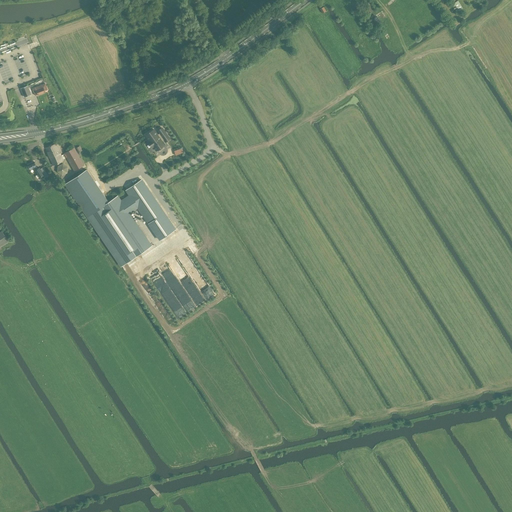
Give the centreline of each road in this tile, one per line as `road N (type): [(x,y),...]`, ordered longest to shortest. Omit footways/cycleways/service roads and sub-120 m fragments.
road 1 (track): [(61,511),(149,483),(511,397)]
road 2 (primary): [(0,138),(90,120),(180,86),(304,0)]
road 3 (track): [(469,42),(427,51),(328,103),(269,20)]
road 4 (track): [(212,147),(227,154),(265,145),(328,103)]
